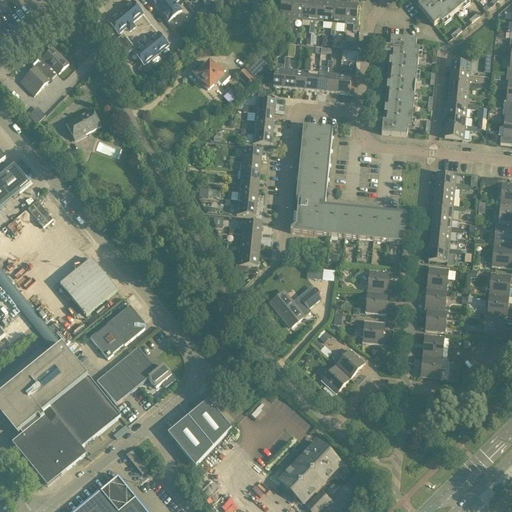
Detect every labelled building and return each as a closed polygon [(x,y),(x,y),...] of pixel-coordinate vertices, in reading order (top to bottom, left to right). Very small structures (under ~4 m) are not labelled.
[(150,0),(169,22),(169,23),(182,12),(175,4),(179,1),(177,0),(150,0)] [(291,20),(293,1),(284,0),(281,0),(280,19),(289,20),(291,20)] [(434,27),(443,20),(445,23),(455,15),(464,7),(472,0),(426,0),(418,8),(434,27)] [(291,20),(289,20),(288,26),(293,26),(293,20),(302,21),(304,2),(293,1),(291,20)] [(314,3),(304,2),(302,21),(310,22),(312,22),(314,3)] [(135,22),(143,15),(137,9),(132,3),(108,23),(118,35),(129,26),(132,30),(138,26),(135,22)] [(312,22),(310,22),(310,28),(314,28),(315,22),(323,23),(325,4),(314,3),(312,22)] [(336,5),(325,4),(323,23),(332,24),(334,24),(336,5)] [(334,24),(332,24),(331,30),(336,31),(336,25),(345,25),(347,6),(336,5),(334,24)] [(207,6),(195,15),(201,22),(213,12),(208,6),(207,7),(207,6)] [(358,7),(347,6),(345,25),(353,26),(353,32),(357,33),(358,26),(356,26),(358,7)] [(92,13),(88,16),(95,26),(100,22),(92,13)] [(144,67),(168,47),(158,34),(150,41),(147,37),(141,41),(144,45),(134,54),(144,67)] [(123,36),(115,42),(127,56),(134,49),(123,36)] [(414,103),(415,91),(416,79),(417,67),(419,54),(415,54),(416,42),(391,40),(391,43),(381,42),(380,54),(385,55),(390,55),(383,123),(381,136),(407,139),(408,127),(412,127),(413,115),(414,103)] [(330,41),(322,41),(322,48),(330,49),(330,41)] [(25,79),(20,84),(33,98),(39,93),(47,85),(49,83),(52,81),(58,75),(59,77),(69,66),(53,50),(50,54),(47,52),(37,61),(37,62),(33,67),(35,69),(25,79)] [(356,63),(357,53),(342,52),(341,62),(356,63)] [(452,63),(451,75),(470,76),(472,59),(460,58),(460,64),(452,63)] [(239,78),(248,87),(262,73),(259,71),(261,70),(254,63),(245,72),(239,78)] [(198,66),(192,73),(197,77),(204,84),(202,86),(207,91),(209,90),(217,82),(222,87),(230,78),(222,70),(223,69),(220,66),(219,67),(217,66),(214,69),(209,65),(203,71),(198,66)] [(284,65),(284,66),(275,66),(273,89),(284,90),(286,71),(288,71),(289,65),(284,65)] [(144,67),(139,71),(143,76),(148,72),(144,67)] [(295,91),(306,92),(308,73),(310,73),(310,67),(306,67),(305,73),(297,72),(295,91)] [(316,93),(327,94),(329,75),(331,75),(332,69),(327,69),(327,75),(318,74),(316,93)] [(297,72),(288,71),(286,71),(284,90),(295,91),(297,72)] [(318,74),(310,73),(308,73),(306,92),(316,93),(318,74)] [(340,76),(331,75),(329,75),(327,94),(338,95),(340,76)] [(469,85),(470,76),(451,75),(450,85),(469,87),(469,90),(475,90),(475,86),(469,85)] [(351,77),(340,76),(338,95),(349,96),(351,77)] [(468,98),(469,90),(469,87),(450,85),(449,96),(468,98)] [(503,110),(511,111),(511,93),(507,93),(506,104),(504,103),(503,110)] [(467,106),(468,98),(449,96),(447,107),(467,109),(467,111),(473,112),(473,107),(467,106)] [(257,101),(256,110),(256,113),(275,114),(276,103),(257,101)] [(235,110),(243,111),(244,109),(243,103),(235,110)] [(466,119),(467,111),(467,109),(447,107),(446,118),(466,119)] [(274,125),(275,114),(256,113),(256,110),(250,110),(249,114),(255,115),(255,123),(274,125)] [(479,112),(478,121),(480,121),(485,122),(486,111),(479,110),(479,112)] [(504,128),(511,128),(511,111),(503,110),(502,117),(505,117),(504,128)] [(92,111),(66,125),(75,142),(101,128),(92,111)] [(33,113),(28,118),(37,126),(41,122),(33,113)] [(465,128),(466,119),(446,118),(445,128),(465,130),(464,133),(470,133),(471,128),(465,128)] [(273,136),(274,125),(255,123),(254,132),(254,134),(273,136)] [(303,128),(302,137),(305,137),(304,144),(331,146),(333,131),(305,129),(303,128)] [(463,142),(464,133),(465,130),(445,128),(444,140),(463,142)] [(511,128),(504,128),(503,138),(500,138),(500,145),(511,146),(511,128)] [(247,136),(247,144),(253,145),(272,147),(273,136),(254,134),(254,132),(248,131),(247,136)] [(302,143),(301,152),(303,152),(302,158),(330,161),(331,146),(304,144),(302,143)] [(243,151),(242,160),(242,162),(261,164),(262,153),(243,151)] [(300,158),(299,167),(302,167),(301,173),(329,175),(330,161),(302,158),(300,158)] [(260,175),(261,164),(242,162),(242,160),(236,159),(236,164),(242,164),(241,173),(260,175)] [(0,209),(30,185),(14,166),(0,177),(0,209)] [(299,172),(298,181),(300,181),(300,187),(327,190),(329,175),(301,173),(299,172)] [(259,185),(260,175),(241,173),(240,181),(240,183),(259,185)] [(437,176),(436,187),(455,189),(455,191),(461,192),(461,187),(455,187),(456,178),(437,176)] [(258,196),(259,185),(240,183),(240,181),(234,181),(233,185),(240,186),(239,194),(258,196)] [(500,206),(511,207),(511,185),(502,185),(500,206)] [(290,234),(402,246),(405,218),(318,209),(319,204),(326,205),(327,190),(300,187),(295,227),(290,232),(290,234)] [(454,200),(455,191),(455,189),(436,187),(434,198),(454,200)] [(199,199),(208,199),(209,191),(200,190),(199,199)] [(231,193),(230,202),(232,202),(238,203),(238,205),(257,207),(258,196),(239,194),(231,193)] [(460,200),(454,200),(434,198),(433,209),(453,210),(452,213),(458,213),(459,209),(460,200)] [(256,218),(257,207),(238,205),(238,203),(232,202),(231,207),(237,207),(237,216),(256,218)] [(28,211),(43,229),(53,221),(38,203),(28,211)] [(511,207),(500,206),(498,227),(511,228),(511,207)] [(452,221),(452,213),(453,210),(433,209),(432,219),(452,221)] [(128,226),(120,218),(115,223),(123,230),(128,226)] [(451,230),(452,221),(432,219),(431,230),(451,232),(450,234),(456,235),(457,230),(451,230)] [(242,234),(261,236),(262,225),(243,223),(242,232),(242,234)] [(496,227),(494,248),(511,249),(511,228),(498,227),(496,227)] [(450,243),(450,234),(451,232),(431,230),(430,241),(450,243)] [(260,247),(261,236),(242,234),(242,232),(236,231),(236,236),(242,236),(241,245),(260,247)] [(449,251),(450,243),(430,241),(429,252),(448,253),(448,256),(454,256),(455,252),(449,251)] [(259,258),(260,247),(241,245),(240,253),(240,256),(259,258)] [(511,271),(511,262),(511,249),(494,248),(492,269),(511,271)] [(429,252),(428,263),(447,265),(447,267),(453,268),(454,256),(448,256),(448,253),(429,252)] [(258,269),(259,258),(240,256),(240,253),(234,253),(233,257),(239,258),(239,267),(236,266),(235,273),(248,274),(248,268),(258,269)] [(60,286),(86,318),(117,292),(91,261),(60,286)] [(429,269),(427,291),(446,293),(448,271),(429,269)] [(370,272),(367,294),(387,296),(389,274),(370,272)] [(322,282),(322,274),(314,274),(314,282),(322,282)] [(491,276),(489,297),(508,299),(511,277),(491,276)] [(284,294),(270,305),(291,330),(304,319),(310,313),(308,311),(321,301),(313,290),(301,301),(299,298),(292,304),(284,294)] [(444,313),(446,293),(427,291),(425,312),(427,312),(444,314),(444,313)] [(385,317),(387,296),(367,294),(365,315),(385,317)] [(506,320),(508,299),(489,297),(487,317),(487,318),(504,320),(506,320)] [(124,347),(131,342),(145,331),(145,326),(130,307),(107,326),(108,327),(96,336),(96,335),(90,340),(108,361),(113,356),(112,356),(124,346),(124,347)] [(444,314),(427,312),(425,333),(444,335),(447,313),(444,313),(444,314)] [(487,318),(487,317),(485,317),(482,339),(502,341),(504,320),(487,318)] [(365,324),(362,345),(382,347),(384,325),(365,324)] [(325,334),(319,340),(323,344),(329,337),(325,334)] [(425,337),(422,358),(442,360),(444,339),(425,337)] [(0,409),(8,420),(23,438),(46,420),(43,416),(88,379),(62,347),(0,396),(0,409)] [(175,381),(164,367),(156,373),(137,350),(97,383),(116,407),(148,380),(156,389),(162,385),(166,389),(175,381)] [(350,352),(336,368),(350,381),(365,365),(350,352)] [(442,361),(442,360),(422,358),(420,380),(440,381),(441,371),(447,372),(448,362),(442,361)] [(332,399),(335,396),(336,397),(350,381),(336,368),(321,384),(326,388),(323,391),(332,399)] [(81,450),(121,418),(88,379),(43,416),(46,420),(79,461),(86,456),(81,450)] [(213,449),(231,430),(208,402),(188,419),(213,449)] [(195,468),(213,449),(188,419),(168,435),(195,468)] [(79,461),(46,420),(23,438),(14,445),(20,453),(20,455),(22,455),(39,477),(39,479),(42,480),(47,487),(79,461)] [(339,465),(317,444),(304,458),(280,483),(302,504),(339,465)] [(142,476),(147,472),(148,472),(132,453),(126,457),(142,476)] [(136,501),(118,479),(100,494),(102,496),(82,511),(137,511),(131,504),(136,501)] [(317,511),(328,501),(321,495),(307,509),(310,511),(317,511)]
